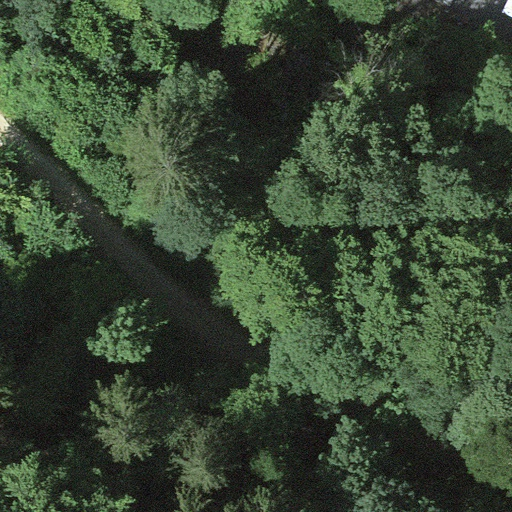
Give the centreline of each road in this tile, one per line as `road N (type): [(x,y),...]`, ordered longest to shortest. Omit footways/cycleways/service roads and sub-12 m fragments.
road 1 (track): [(0,132),(162,296),(260,370),(391,421),(511,449)]
road 2 (track): [(0,433),(167,511)]
